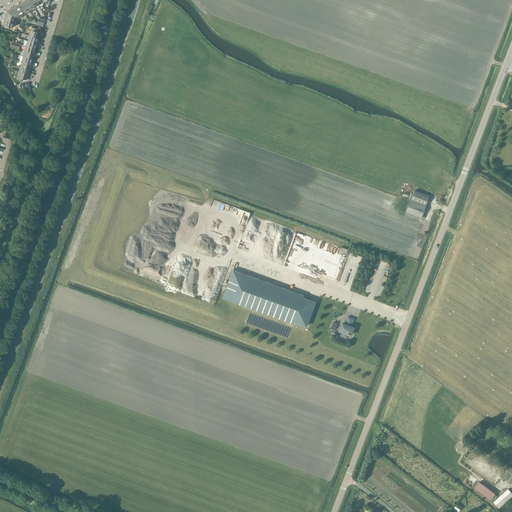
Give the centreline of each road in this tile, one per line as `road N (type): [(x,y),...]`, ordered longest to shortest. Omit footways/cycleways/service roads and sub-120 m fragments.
road 1 (unclassified): [(346,480),(511,49)]
road 2 (primary): [(0,384),(132,0)]
road 3 (primary): [(110,0),(0,328)]
